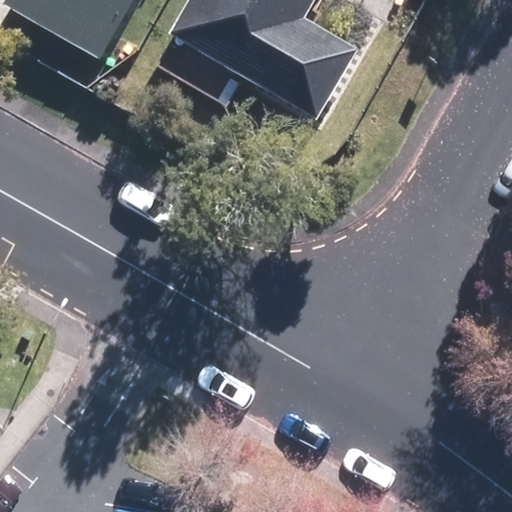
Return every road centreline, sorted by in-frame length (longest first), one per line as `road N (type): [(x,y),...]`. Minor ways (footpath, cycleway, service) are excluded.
road 1 (residential): [(0,189),(352,391)]
road 2 (residential): [(511,92),(352,391)]
road 3 (residential): [(352,391),(511,497)]
